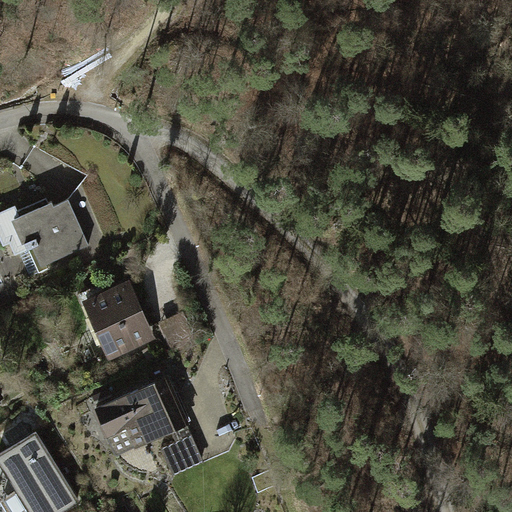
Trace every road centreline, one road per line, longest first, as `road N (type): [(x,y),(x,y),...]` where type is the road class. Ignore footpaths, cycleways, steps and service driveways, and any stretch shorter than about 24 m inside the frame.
road 1 (track): [(443,511),(419,431),(361,306),(261,198),(190,137),(155,126),(122,131)]
road 2 (residential): [(0,124),(82,113),(122,131),(192,255),(268,424)]
